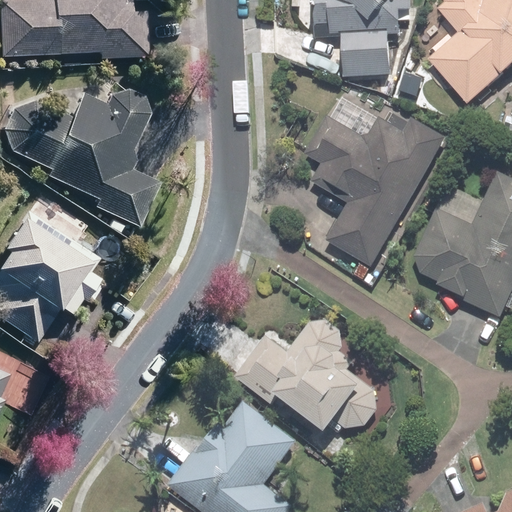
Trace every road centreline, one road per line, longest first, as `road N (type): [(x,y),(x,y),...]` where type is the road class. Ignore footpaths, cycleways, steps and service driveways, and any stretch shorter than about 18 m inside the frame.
road 1 (residential): [(225,0),(230,140),(215,248),(31,511)]
road 2 (unknown): [(223,220),(463,371),(511,374)]
